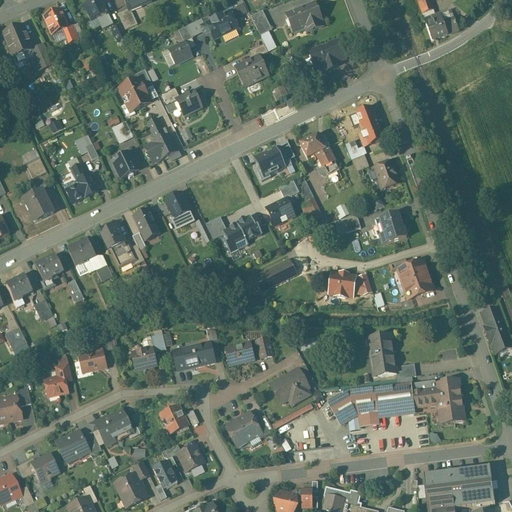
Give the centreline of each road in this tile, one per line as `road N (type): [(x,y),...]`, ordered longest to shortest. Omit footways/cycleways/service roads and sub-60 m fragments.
road 1 (residential): [(382,76),(0,263)]
road 2 (residential): [(510,444),(382,76)]
road 3 (residential): [(510,444),(262,477)]
road 4 (residential): [(204,402),(189,390),(123,395),(0,454)]
road 5 (residential): [(501,0),(463,39),(382,76)]
